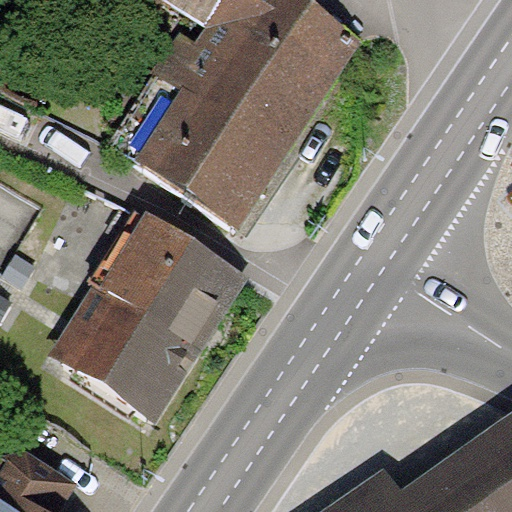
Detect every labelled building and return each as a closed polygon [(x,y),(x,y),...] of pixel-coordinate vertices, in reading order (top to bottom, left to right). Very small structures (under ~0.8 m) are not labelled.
[(365,41),(303,0),(254,0),(254,1),(252,0),(221,0),(203,27),(194,43),(181,35),(155,75),(183,94),(136,166),(238,233),(365,41)] [(252,0),(254,1),(254,0),(141,0),(161,13),(167,3),(203,27),(221,0),(252,0)] [(250,283),(138,211),(90,285),(96,288),(50,359),(157,427),(250,283)] [(511,511),(511,417),(403,496),(383,472),(327,511),(511,511)] [(0,511),(62,511),(78,489),(27,455),(11,445),(2,458),(0,461),(0,511)]
